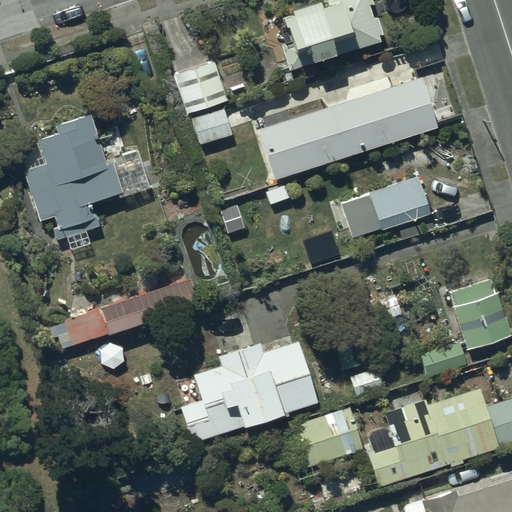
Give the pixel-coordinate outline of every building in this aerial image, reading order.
[(312,0),(270,14),(281,48),(293,44),(299,63),(320,56),(320,59),(375,40),(373,35),(379,33),(374,17),(368,19),(363,5),(371,2),(370,0),(312,0)] [(210,61),(169,74),(181,113),(223,100),(210,61)] [(416,77),(251,129),(267,180),(432,128),(416,77)] [(220,107),(187,118),(195,144),(229,133),(220,107)] [(20,169),(17,170),(33,221),(47,216),(50,226),(47,227),(51,240),(94,227),(87,203),(116,193),(105,158),(98,161),(83,112),(48,123),(51,133),(12,145),(20,169)] [(362,193),(363,195),(335,204),(346,238),(374,228),(375,230),(426,213),(414,176),(362,193)] [(57,349),(196,300),(187,276),(155,287),(149,269),(127,277),(134,294),(48,324),(57,349)] [(444,290),(449,303),(446,304),(461,348),(507,333),(493,288),(489,289),(485,277),(444,290)] [(353,331),(328,339),(337,368),(362,360),(353,331)] [(186,441),(261,416),(262,421),(283,413),(282,409),(312,399),(292,338),(256,350),(253,339),(211,353),(215,364),(186,373),(194,397),(173,404),(186,441)] [(454,339),(414,351),(422,376),(462,364),(454,339)] [(511,394),(480,405),(475,388),(487,384),(480,362),(448,373),(455,392),(422,403),(420,396),(377,410),(382,424),(361,431),(366,447),(361,448),(373,485),(494,445),(493,444),(511,438),(511,394)] [(374,366),(346,375),(352,395),(381,386),(374,366)] [(343,405),(280,425),(277,426),(284,449),(292,447),(298,466),(356,448),(343,405)] [(511,511),(511,469),(450,489),(450,486),(414,497),(415,499),(397,505),(399,511),(511,511)] [(87,487),(90,502),(120,497),(117,481),(87,487)]
